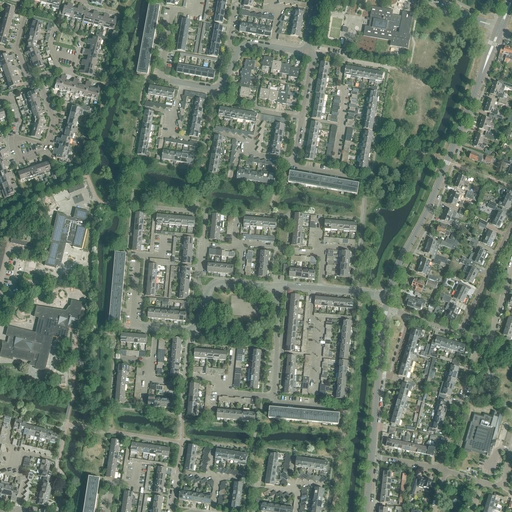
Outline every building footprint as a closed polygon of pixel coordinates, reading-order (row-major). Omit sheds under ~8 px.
[(53,0),(52,7),(51,8),(58,9),(60,0),(53,0)] [(250,7),(252,8),(254,1),(245,0),(245,4),(243,4),(242,9),(250,10),(250,7)] [(60,10),(58,16),(61,17),(61,15),(66,16),(66,17),(70,4),(67,3),(66,7),(64,7),(63,11),(60,10)] [(6,7),(5,13),(12,15),(12,14),(13,15),(15,9),(11,8),(11,5),(6,4),(5,7),(6,7)] [(146,28),(156,30),(161,6),(150,5),(146,28)] [(76,20),(77,20),(80,7),(78,6),(77,10),(74,9),(72,18),(76,19),(76,20)] [(365,27),(363,36),(363,37),(391,42),(390,46),(408,49),(409,40),(409,38),(408,38),(412,14),(403,12),(402,17),(392,15),(393,11),(372,7),(370,16),(371,16),(369,27),(365,27)] [(83,22),(87,23),(90,15),(87,14),(88,10),(85,9),(84,12),(85,12),(82,21),(82,23),(83,23),(83,22)] [(294,17),(303,19),(303,15),(304,15),(305,10),(298,9),(297,11),(295,11),(294,17)] [(91,26),(92,26),(96,12),(93,11),(92,16),(90,15),(87,23),(92,24),(91,26)] [(11,22),(13,17),(15,17),(15,15),(13,15),(12,14),(12,15),(5,13),(3,18),(2,18),(2,19),(11,22)] [(102,28),(103,28),(106,15),(104,14),(103,18),(100,18),(98,26),(102,27),(102,28)] [(110,20),(108,29),(113,30),(112,31),(113,31),(117,18),(114,17),(113,21),(110,20)] [(3,20),(1,26),(9,27),(10,27),(11,22),(2,19),(1,20),(3,20)] [(42,24),(43,22),(37,20),(37,23),(33,22),(32,24),(30,24),(29,27),(41,30),(41,29),(40,29),(41,24),(42,24)] [(0,30),(0,31),(8,34),(9,29),(11,29),(12,27),(10,27),(9,27),(1,26),(0,31),(0,30)] [(30,32),(38,35),(39,30),(41,31),(41,30),(29,27),(28,29),(30,30),(30,32)] [(261,36),(265,36),(266,28),(260,27),(258,36),(260,37),(261,36)] [(152,52),(153,50),(156,30),(146,28),(141,51),(152,52)] [(24,36),(24,39),(28,40),(26,46),(35,46),(37,41),(38,41),(38,40),(26,37),(24,36)] [(6,41),(8,41),(9,40),(7,39),(6,39),(6,40),(0,38),(0,45),(5,46),(6,41)] [(90,48),(98,50),(99,46),(100,46),(101,46),(87,42),(86,45),(90,46),(90,48)] [(25,56),(27,55),(39,51),(38,50),(37,51),(35,46),(26,46),(28,52),(24,53),(25,56)] [(508,56),(511,48),(508,48),(509,47),(506,46),(506,47),(505,46),(504,49),(501,48),(498,58),(501,59),(503,54),(506,55),(504,62),(506,63),(507,61),(508,56)] [(207,56),(218,57),(219,51),(211,50),(208,49),(207,56)] [(30,57),(31,60),(39,57),(38,53),(39,52),(39,51),(27,55),(28,58),(30,57)] [(148,76),(149,73),(152,52),(141,51),(137,74),(148,76)] [(87,59),(95,61),(96,56),(98,57),(98,56),(84,52),(82,52),(82,55),(83,55),(88,56),(87,59)] [(1,56),(0,53),(0,61),(0,62),(0,61),(0,62),(12,58),(12,56),(8,57),(7,54),(1,56)] [(30,63),(30,65),(42,61),(41,61),(39,57),(31,60),(32,62),(30,63)] [(274,59),(273,59),(264,57),(262,70),(264,71),(265,67),(272,68),(273,61),(274,59)] [(0,63),(1,63),(2,68),(10,65),(10,62),(13,61),(12,58),(0,62),(0,63)] [(252,71),(258,72),(258,70),(254,69),(256,62),(246,60),(245,69),(252,71)] [(42,61),(30,65),(31,68),(33,67),(34,70),(38,69),(39,71),(45,69),(44,67),(43,67),(41,62),(42,62),(42,61)] [(272,68),(271,74),(273,74),(274,70),(280,71),(281,66),(282,64),(282,62),(273,61),(272,68)] [(84,69),(92,71),(94,67),(95,67),(95,66),(81,63),(81,65),(85,66),(84,69)] [(282,74),(289,75),(291,66),(282,64),(281,66),(281,71),(280,71),(279,77),(282,78),(282,74)] [(2,72),(3,73),(16,69),(15,66),(11,67),(10,65),(2,68),(4,72),(2,72)] [(344,75),(351,76),(353,66),(350,66),(350,67),(346,67),(344,75)] [(289,75),(288,81),(291,81),(291,78),(298,79),(300,69),(291,68),(289,75)] [(357,77),(363,78),(365,69),(362,68),(362,70),(358,69),(357,77)] [(4,73),(6,78),(14,75),(13,72),(17,71),(16,69),(3,73),(3,74),(4,73)] [(245,69),(242,69),(241,78),(242,78),(251,80),(254,80),(254,78),(250,78),(252,71),(245,69)] [(14,75),(6,78),(7,82),(6,82),(6,83),(20,79),(19,76),(15,77),(14,75)] [(57,79),(54,89),(58,90),(59,90),(60,90),(64,76),(62,75),(60,80),(57,79)] [(67,77),(64,76),(60,90),(63,91),(62,91),(66,92),(69,83),(65,82),(67,77)] [(72,83),(69,83),(66,92),(70,93),(72,93),(76,79),(74,78),(72,83)] [(242,78),(240,87),(241,87),(251,89),(254,89),(254,87),(250,86),(251,80),(242,78)] [(20,79),(6,83),(6,84),(8,83),(9,88),(8,88),(9,91),(16,89),(15,86),(18,85),(17,83),(21,81),(20,79)] [(75,95),(78,96),(81,86),(78,85),(79,80),(76,79),(72,93),(75,94),(75,95)] [(493,82),(492,88),(503,92),(505,86),(511,88),(511,84),(498,80),(497,83),(493,82)] [(83,96),(85,97),(89,82),(86,82),(85,87),(81,86),(78,96),(83,97),(83,96)] [(87,98),(91,99),(93,89),(90,88),(91,83),(89,82),(85,97),(87,97),(87,98)] [(95,99),(97,100),(101,86),(98,85),(97,90),(93,89),(91,99),(94,100),(95,99)] [(259,98),(268,99),(270,90),(271,86),(269,86),(268,90),(261,88),(259,98)] [(251,89),(241,87),(240,96),(253,99),(253,96),(250,96),(251,89)] [(268,99),(277,101),(279,94),(279,91),(280,88),(278,87),(277,91),(270,90),(268,99)] [(277,103),(286,105),(288,95),(289,87),(288,87),(288,88),(287,88),(286,92),(279,91),(279,94),(277,101),(277,103)] [(162,88),(161,97),(167,98),(169,88),(167,88),(167,89),(162,88)] [(167,98),(173,99),(174,97),(177,97),(178,90),(175,89),(175,91),(171,90),(171,89),(169,88),(167,98)] [(505,92),(503,92),(492,88),(490,94),(497,97),(500,98),(499,100),(507,103),(508,100),(503,98),(505,92)] [(26,95),(27,100),(36,97),(35,94),(37,94),(36,91),(30,93),(29,91),(23,92),(24,95),(26,95)] [(295,96),(288,95),(286,105),(295,106),(297,95),(297,93),(295,92),(295,96)] [(27,106),(28,105),(40,101),(39,99),(37,99),(36,97),(27,100),(25,101),(27,106)] [(192,105),(195,105),(205,107),(205,105),(204,105),(205,101),(203,100),(200,100),(197,99),(196,99),(194,99),(193,99),(192,105)] [(488,100),(486,106),(498,109),(499,107),(494,105),(495,102),(488,100)] [(29,106),(31,110),(39,107),(38,105),(40,104),(40,101),(28,105),(28,106),(29,106)] [(70,113),(79,116),(79,115),(78,115),(79,109),(81,110),(82,107),(76,105),(75,108),(72,107),(70,113)] [(314,108),(314,112),(322,114),(323,107),(314,106),(313,108),(314,108)] [(498,109),(486,106),(484,112),(490,114),(489,116),(496,118),(501,120),(502,117),(497,115),(498,113),(497,111),(498,109)] [(31,115),(32,116),(43,111),(42,109),(40,110),(39,107),(31,110),(33,115),(31,115)] [(225,117),(227,107),(225,107),(224,108),(220,107),(219,116),(225,117)] [(229,108),(227,107),(225,117),(225,120),(231,121),(231,118),(233,110),(229,109),(229,108)] [(145,114),(144,118),(153,119),(154,113),(152,112),(152,109),(145,108),(144,113),(145,114)] [(231,118),(237,119),(239,110),(237,109),(237,110),(233,110),(231,118)] [(0,119),(5,118),(6,120),(9,119),(7,113),(4,114),(2,110),(0,110),(0,119)] [(33,115),(35,121),(44,120),(42,114),(46,113),(45,111),(43,111),(32,116),(33,115)] [(252,112),(250,122),(256,123),(257,120),(259,121),(261,115),(254,114),(254,112),(252,112)] [(79,116),(70,113),(69,118),(67,118),(66,120),(68,120),(69,121),(69,120),(76,121),(78,116),(79,117),(79,116)] [(190,124),(192,124),(200,126),(201,122),(202,122),(203,120),(193,118),(191,117),(190,124)] [(483,117),(481,123),(494,127),(495,125),(493,124),(494,121),(490,120),(483,117)] [(33,127),(44,130),(46,130),(46,128),(42,127),(44,120),(35,121),(33,127)] [(67,126),(76,128),(76,127),(75,127),(76,121),(69,120),(69,121),(68,120),(67,126)] [(494,127),(481,123),(479,129),(487,132),(486,135),(496,138),(497,135),(490,133),(491,130),(493,130),(494,127)] [(76,129),(76,128),(67,126),(66,129),(65,129),(64,130),(63,130),(63,132),(66,133),(66,132),(73,134),(74,128),(76,129)] [(318,136),(320,137),(321,130),(319,130),(310,128),(309,131),(310,131),(310,135),(318,136)] [(191,140),(199,141),(199,138),(198,138),(199,134),(200,134),(200,132),(191,130),(190,137),(192,137),(191,140)] [(363,138),(373,139),(374,137),(372,137),(373,133),(365,131),(363,138)] [(29,137),(41,140),(42,137),(40,137),(40,134),(32,132),(31,137),(30,136),(29,137)] [(70,140),(73,140),(73,139),(72,139),(73,134),(66,132),(66,133),(63,132),(62,137),(64,137),(64,138),(70,139),(70,140)] [(213,140),(213,142),(223,144),(223,140),(225,140),(226,140),(226,138),(221,137),(222,134),(215,133),(214,136),(215,136),(215,140),(213,140)] [(477,135),(475,140),(487,144),(488,141),(483,140),(484,137),(477,135)] [(56,141),(71,145),(69,144),(70,140),(70,139),(64,138),(64,137),(62,137),(61,140),(57,139),(56,141)] [(487,144),(475,140),(473,146),(483,150),(484,146),(486,147),(487,144)] [(59,147),(69,150),(71,145),(56,141),(56,144),(59,145),(59,147)] [(308,147),(318,149),(319,143),(317,142),(307,141),(307,143),(308,143),(308,147)] [(359,150),(361,150),(371,152),(371,150),(370,149),(371,145),(362,144),(360,143),(359,144),(359,149),(359,150)] [(305,153),(315,155),(317,155),(318,149),(308,147),(307,151),(305,151),(305,153)] [(148,150),(138,148),(137,151),(139,151),(138,155),(146,156),(146,158),(149,158),(150,154),(147,154),(148,150)] [(164,151),(162,161),(165,161),(165,160),(169,160),(170,152),(164,151)] [(185,165),(187,165),(189,152),(183,151),(182,154),(181,163),(185,163),(185,165)] [(56,158),(59,159),(59,162),(66,164),(68,155),(54,152),(53,154),(57,155),(56,158)] [(197,153),(189,152),(187,165),(189,165),(189,164),(193,165),(195,156),(196,156),(197,153)] [(305,160),(314,161),(315,155),(305,153),(305,155),(306,156),(305,160)] [(469,159),(480,163),(481,163),(483,158),(471,153),(469,159)] [(212,157),(211,161),(220,162),(221,163),(222,161),(221,160),(220,160),(221,156),(211,154),(211,157),(212,157)] [(359,163),(369,164),(369,162),(368,162),(369,158),(360,156),(359,163)] [(511,162),(503,160),(502,163),(510,166),(508,175),(511,175),(511,162)] [(42,165),(41,162),(40,163),(40,165),(41,166),(42,166),(44,173),(45,174),(51,172),(51,171),(48,163),(42,165)] [(0,166),(0,172),(6,171),(4,167),(9,166),(8,163),(0,166)] [(36,167),(39,175),(39,177),(45,174),(44,173),(42,166),(41,166),(40,165),(36,167)] [(39,177),(39,175),(36,167),(30,169),(30,166),(28,167),(28,169),(29,170),(30,170),(33,177),(33,179),(39,177)] [(218,169),(209,167),(208,169),(210,169),(209,174),(217,175),(218,169)] [(235,172),(234,179),(237,180),(237,179),(241,179),(241,180),(243,181),(245,171),(241,171),(242,169),(241,168),(239,168),(239,167),(238,172),(235,172)] [(24,171),(27,180),(27,181),(33,179),(33,177),(30,170),(29,170),(28,169),(24,171)] [(249,181),(251,172),(251,171),(249,170),(248,171),(248,172),(245,171),(243,181),(245,181),(246,180),(249,181)] [(18,173),(20,181),(25,179),(26,180),(27,180),(24,171),(18,173)] [(257,173),(255,183),(258,183),(258,182),(262,183),(264,172),(262,172),(261,172),(260,174),(257,173)] [(266,185),(268,185),(270,176),(270,173),(264,172),(262,183),(266,184),(266,185)] [(313,176),(310,176),(290,172),(288,183),(311,187),(313,176)] [(0,178),(0,180),(1,185),(10,182),(9,179),(13,177),(12,175),(0,178)] [(459,175),(456,181),(468,186),(469,183),(465,181),(466,178),(459,175)] [(270,176),(268,185),(270,186),(270,184),(275,185),(276,177),(270,176)] [(336,180),(333,180),(313,176),(311,187),(334,191),(336,180)] [(359,184),(356,184),(336,180),(334,191),(357,195),(359,184)] [(467,189),(468,186),(456,181),(454,187),(461,190),(462,187),(467,189)] [(10,182),(1,185),(3,190),(16,186),(15,184),(11,185),(10,182)] [(68,189),(70,194),(85,189),(83,184),(68,189)] [(12,196),(12,195),(11,194),(14,193),(12,190),(17,188),(16,186),(3,190),(1,191),(4,199),(12,196)] [(503,189),(502,192),(502,193),(502,194),(502,195),(502,196),(501,199),(504,200),(511,204),(511,202),(511,197),(511,195),(511,192),(507,190),(506,190),(503,189)] [(463,196),(460,195),(452,192),(450,198),(458,201),(460,202),(463,203),(464,201),(462,200),(463,196)] [(466,195),(476,199),(480,200),(481,197),(467,192),(466,195)] [(458,201),(450,198),(447,204),(455,207),(458,201)] [(511,204),(504,200),(502,204),(499,203),(498,205),(503,207),(508,210),(511,204)] [(487,207),(494,211),(495,211),(500,214),(501,211),(495,208),(488,204),(487,207)] [(454,212),(446,208),(443,214),(454,219),(457,213),(454,212)] [(48,257),(48,258),(46,258),(44,266),(55,268),(55,269),(56,267),(60,267),(61,261),(65,247),(66,244),(71,245),(73,246),(72,248),(81,250),(81,249),(86,229),(84,228),(86,220),(87,221),(89,212),(88,212),(88,213),(76,209),(75,209),(73,218),(73,219),(67,217),(67,218),(65,217),(66,215),(57,213),(57,214),(50,242),(52,242),(48,257)] [(496,215),(495,219),(502,223),(505,217),(500,214),(495,211),(494,214),(496,215)] [(457,219),(451,218),(443,214),(441,220),(449,224),(450,220),(456,222),(457,219)] [(499,229),(502,223),(495,219),(492,218),(490,221),(489,224),(494,226),(499,229)] [(437,232),(448,236),(449,233),(445,232),(446,229),(439,226),(437,232)] [(486,238),(493,241),(496,235),(490,233),(491,232),(486,230),(484,233),(487,234),(486,238)] [(451,240),(447,239),(445,242),(453,245),(456,236),(453,234),(451,239),(452,239),(451,240)] [(490,247),(493,241),(486,238),(482,236),(481,240),(480,243),(485,245),(490,247)] [(429,240),(426,246),(437,250),(439,245),(440,245),(441,241),(438,240),(437,243),(429,240)] [(445,242),(441,241),(440,245),(455,251),(457,247),(457,246),(453,245),(445,242)] [(437,250),(426,246),(424,253),(432,256),(433,253),(436,254),(437,250)] [(473,255),(474,255),(484,260),(487,254),(481,251),(476,248),(473,255)] [(124,277),(125,274),(126,254),(116,253),(113,276),(124,277)] [(481,266),(484,260),(474,255),(472,259),(471,259),(469,261),(463,258),(461,260),(472,266),(474,263),(476,264),(476,263),(481,266)] [(435,256),(434,260),(446,264),(447,265),(449,266),(450,266),(452,262),(448,260),(435,256)] [(431,266),(429,265),(430,262),(422,259),(420,266),(428,269),(430,270),(431,266)] [(463,273),(468,275),(475,279),(478,273),(475,271),(475,270),(472,268),(472,266),(461,260),(460,263),(466,266),(463,273)] [(428,269),(420,266),(417,273),(426,276),(428,269)] [(472,285),(475,279),(468,275),(466,278),(463,277),(462,280),(467,282),(472,285)] [(122,301),(122,298),(124,277),(113,276),(111,300),(122,301)] [(415,290),(421,293),(424,284),(415,280),(412,286),(416,288),(415,290)] [(426,286),(436,289),(437,284),(428,281),(426,286)] [(458,294),(466,297),(469,291),(463,288),(464,288),(459,286),(458,289),(460,290),(458,294)] [(466,297),(458,294),(456,292),(453,299),(458,301),(463,303),(466,297)] [(414,309),(417,299),(407,296),(406,302),(408,303),(407,307),(414,309)] [(426,302),(417,299),(414,309),(420,311),(421,307),(424,308),(426,302)] [(120,324),(121,318),(122,301),(111,300),(109,323),(120,324)] [(39,318),(36,332),(52,336),(66,339),(68,329),(75,330),(79,314),(82,303),(72,301),(69,311),(67,311),(66,312),(36,307),(34,316),(39,318)] [(449,312),(457,316),(460,310),(454,307),(448,304),(447,307),(445,310),(449,312)] [(454,322),(457,316),(449,312),(448,316),(445,314),(443,319),(449,322),(450,320),(454,322)] [(52,336),(36,332),(35,334),(8,328),(8,327),(6,336),(9,337),(8,343),(3,342),(3,346),(4,346),(3,349),(2,349),(0,355),(0,357),(11,360),(12,357),(29,361),(28,363),(32,364),(31,365),(34,366),(33,367),(35,368),(35,369),(44,371),(43,371),(51,339),(52,339),(52,338),(51,338),(52,336)] [(422,336),(419,335),(420,333),(422,334),(423,330),(416,328),(415,331),(412,330),(410,336),(418,339),(422,340),(422,336)] [(511,334),(511,331),(505,329),(503,335),(507,337),(506,339),(510,341),(511,334)] [(418,339),(410,336),(408,342),(417,344),(418,339)] [(437,347),(440,348),(443,339),(437,338),(436,340),(433,339),(431,348),(434,349),(435,349),(436,349),(437,348),(437,347)] [(449,341),(443,339),(440,348),(440,350),(445,352),(449,341)] [(454,343),(449,341),(445,352),(448,353),(451,354),(452,351),(454,343)] [(420,345),(417,344),(408,342),(407,348),(415,350),(418,351),(420,345)] [(460,344),(454,343),(452,351),(457,353),(460,344)] [(466,346),(460,344),(457,353),(463,354),(466,346)] [(415,350),(407,348),(405,353),(413,356),(415,350)] [(405,353),(403,359),(412,361),(413,356),(405,353)] [(414,362),(412,361),(403,359),(402,365),(412,368),(414,362)] [(458,368),(459,366),(453,364),(452,365),(450,364),(449,367),(449,369),(450,369),(449,372),(457,374),(459,369),(458,368)] [(412,368),(402,365),(400,370),(408,373),(410,373),(412,368)] [(398,376),(405,378),(405,381),(411,383),(412,380),(406,379),(408,373),(400,370),(398,376)] [(456,380),(457,380),(458,377),(457,377),(457,374),(449,372),(447,371),(446,377),(448,378),(456,380)] [(448,378),(446,383),(454,386),(456,380),(448,378)] [(415,385),(411,383),(405,381),(404,384),(403,384),(401,389),(409,392),(411,386),(414,387),(415,385)] [(446,383),(443,383),(441,388),(444,389),(452,392),(454,386),(446,383)] [(401,389),(399,395),(408,398),(409,392),(401,389)] [(452,392),(444,389),(442,389),(441,394),(440,394),(439,397),(445,399),(446,396),(451,397),(452,392)] [(399,395),(398,401),(406,403),(408,398),(399,395)] [(439,400),(438,406),(447,409),(449,403),(445,402),(445,399),(439,397),(438,400),(439,400)] [(409,404),(406,403),(398,401),(396,407),(404,409),(407,410),(409,404)] [(447,409),(438,406),(436,412),(446,414),(447,409)] [(404,409),(396,407),(394,412),(402,415),(404,409)] [(293,410),(290,410),(270,408),(269,419),(292,421),(293,410)] [(316,412),(313,412),(293,410),(292,421),(315,423),(316,412)] [(436,412),(436,411),(434,417),(436,418),(444,420),(446,414),(436,412)] [(340,414),(337,414),(316,412),(315,423),(339,425),(340,414)] [(402,415),(394,412),(392,418),(401,420),(402,415)] [(472,450),(487,455),(487,456),(488,456),(488,455),(489,455),(491,449),(490,448),(491,444),(494,445),(495,443),(492,442),(497,424),(490,422),(492,417),(484,415),(484,417),(474,415),(472,422),(471,422),(465,442),(466,442),(464,450),(471,452),(472,450)] [(444,420),(436,418),(434,417),(433,417),(432,420),(435,421),(434,423),(442,426),(444,420)] [(401,420),(392,418),(391,424),(399,426),(401,420)] [(22,435),(23,435),(26,422),(21,421),(18,430),(18,433),(23,434),(22,435)] [(434,423),(432,423),(431,429),(429,428),(429,431),(435,433),(436,430),(441,432),(442,426),(434,423)] [(41,439),(44,440),(46,430),(41,429),(39,439),(38,441),(41,441),(41,439)] [(52,431),(49,441),(49,442),(57,443),(59,436),(57,435),(57,433),(52,431)] [(396,433),(389,431),(389,434),(392,435),(391,440),(388,439),(386,447),(392,448),(394,441),(394,438),(395,436),(396,433)] [(404,437),(402,443),(400,442),(398,450),(404,451),(405,443),(407,437),(404,437)] [(394,438),(394,441),(392,448),(398,450),(400,442),(400,439),(397,438),(394,438)] [(415,453),(418,440),(415,439),(414,445),(411,444),(410,452),(415,453)] [(427,443),(426,448),(423,447),(421,455),(427,456),(429,448),(430,444),(427,443)] [(429,448),(427,456),(433,457),(433,455),(437,456),(439,450),(432,448),(432,445),(430,444),(429,448)] [(240,462),(240,464),(246,465),(248,454),(242,453),(240,462)] [(328,462),(322,461),(320,470),(324,471),(324,473),(328,474),(329,466),(327,465),(328,462)] [(48,472),(49,467),(39,465),(36,464),(36,467),(39,468),(38,470),(51,473),(48,472)] [(50,478),(51,473),(38,470),(38,471),(41,471),(40,474),(38,474),(38,476),(53,479),(50,478)] [(107,471),(106,477),(117,479),(118,473),(116,472),(107,471)] [(52,485),(53,479),(38,476),(37,477),(39,477),(39,479),(40,481),(40,482),(52,485)] [(89,477),(86,498),(97,500),(100,478),(89,477)] [(423,488),(424,487),(429,489),(432,481),(429,480),(427,479),(426,479),(426,480),(424,479),(422,478),(421,478),(418,486),(423,488)] [(418,480),(414,479),(409,495),(413,496),(418,480)] [(3,482),(0,495),(6,496),(8,486),(9,483),(3,482)] [(41,488),(50,490),(52,485),(40,482),(39,485),(41,485),(41,488)] [(8,486),(6,496),(11,497),(10,500),(14,485),(12,484),(11,487),(8,486)] [(13,487),(10,500),(16,502),(19,489),(16,488),(16,491),(13,491),(13,487)] [(186,501),(187,492),(188,488),(184,488),(184,490),(181,490),(181,491),(179,500),(186,501)] [(192,502),(198,503),(199,494),(200,490),(197,490),(196,494),(193,493),(192,502)] [(135,497),(133,496),(133,493),(124,492),(123,498),(132,499),(135,500),(135,497)] [(49,495),(39,493),(37,493),(36,495),(39,496),(38,498),(48,501),(49,495)] [(487,502),(494,504),(500,505),(500,504),(498,503),(498,502),(495,501),(496,498),(495,498),(493,497),(489,496),(487,502)] [(94,511),(97,500),(86,498),(83,511),(94,511)] [(231,508),(239,509),(240,503),(232,502),(229,501),(228,508),(231,508)] [(496,508),(493,507),(494,504),(487,502),(486,507),(495,510),(498,511),(499,509),(496,508)]
